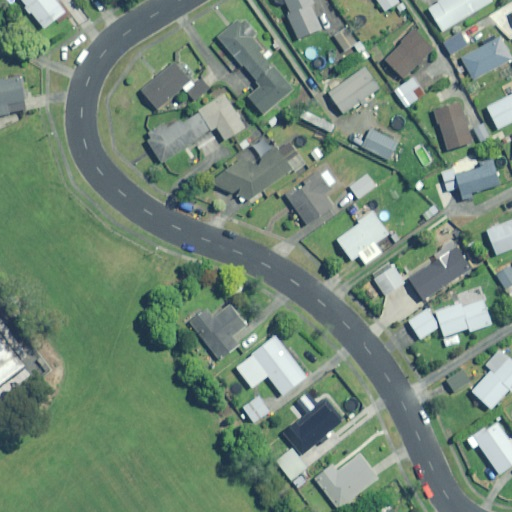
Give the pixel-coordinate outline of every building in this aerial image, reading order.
[(66,13),(55,0),(21,0),(45,29),(66,13)] [(315,4),(313,0),(284,0),(291,14),(287,15),(299,40),(323,29),(312,6),(315,4)] [(399,2),(397,0),(377,0),(387,12),(399,2)] [(493,1),(491,0),(443,0),(429,9),(443,32),(493,1)] [(257,34),(245,21),(241,25),(239,22),(219,38),(261,87),(249,97),(265,116),(293,91),(262,55),(265,53),(252,38),(257,34)] [(357,44),(346,28),(335,36),(346,52),(357,44)] [(433,51),(415,32),(386,61),(404,79),(433,51)] [(511,61),(500,38),(462,59),(474,81),(511,61)] [(191,82),(176,64),(143,92),(158,110),(191,82)] [(446,81),(434,64),(395,91),(407,108),(446,81)] [(381,90),(366,68),(330,94),(345,115),(381,90)] [(0,116),(28,110),(21,76),(0,80),(0,116)] [(210,90),(202,80),(187,92),(195,101),(210,90)] [(511,122),(511,95),(488,108),(499,130),(511,122)] [(195,144),(194,142),(210,132),(211,133),(218,129),(225,141),(245,129),(224,96),(198,112),(199,114),(184,123),(183,121),(168,130),(164,124),(150,133),(153,138),(148,141),(162,164),(195,144)] [(473,144),(460,104),(436,111),(448,151),(473,144)] [(376,113),(369,109),(350,138),(357,142),(376,113)] [(491,139),(483,124),(473,130),(481,144),(491,139)] [(397,143),(372,130),(363,147),(388,160),(397,143)] [(305,165),(290,144),(279,151),(277,148),(252,166),(246,158),(211,183),(232,194),(234,193),(243,206),(294,170),(296,172),(305,165)] [(482,168),(456,176),(459,189),(460,188),(464,201),(473,198),(472,194),(501,186),(493,159),(481,163),(482,168)] [(333,208),(324,196),(332,190),(330,187),(339,181),(326,162),(301,179),(303,182),(286,195),(308,226),(333,208)] [(376,187),(367,175),(351,188),(360,200),(376,187)] [(389,235),(373,212),(358,223),(359,225),(338,240),(352,261),(360,255),(367,266),(383,254),(376,244),(389,235)] [(511,249),(511,221),(487,231),(497,256),(511,249)] [(471,269),(457,248),(437,262),(433,257),(406,275),(424,301),(471,269)] [(511,286),(511,269),(511,267),(496,275),(505,290),(511,286)] [(403,286),(392,269),(375,280),(386,297),(403,286)] [(492,325),(484,301),(462,308),(461,304),(436,312),(445,337),(469,329),(471,332),(492,325)] [(247,328),(228,305),(213,317),(207,311),(190,325),(220,361),(239,345),(234,339),(247,328)] [(440,328),(428,310),(409,322),(421,340),(440,328)] [(307,378),(276,337),(252,355),(284,396),(307,378)] [(0,344),(0,385),(20,370),(0,344)] [(511,360),(510,358),(495,374),(492,372),(473,392),(491,410),(510,390),(511,391),(511,360)] [(470,383),(461,371),(447,382),(456,394),(470,383)] [(271,412),(259,397),(245,408),(256,423),(271,412)] [(330,439),(328,436),(344,422),(326,400),(285,433),(303,456),(320,442),(323,445),(330,439)] [(511,444),(497,423),(486,430),(484,427),(473,435),(500,475),(511,466),(511,444)] [(308,469),(293,450),(277,462),(292,481),(308,469)] [(378,480),(359,455),(338,472),(333,465),(315,478),(339,510),(378,480)]
